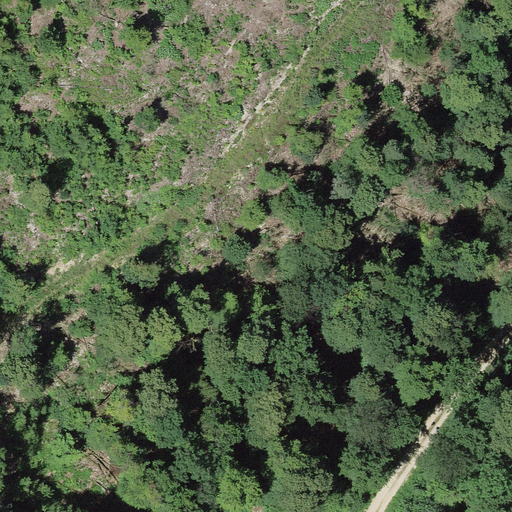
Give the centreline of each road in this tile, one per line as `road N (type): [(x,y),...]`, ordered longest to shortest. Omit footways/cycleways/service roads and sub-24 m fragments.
road 1 (track): [(356,0),(214,174),(0,329)]
road 2 (track): [(511,327),(379,511)]
